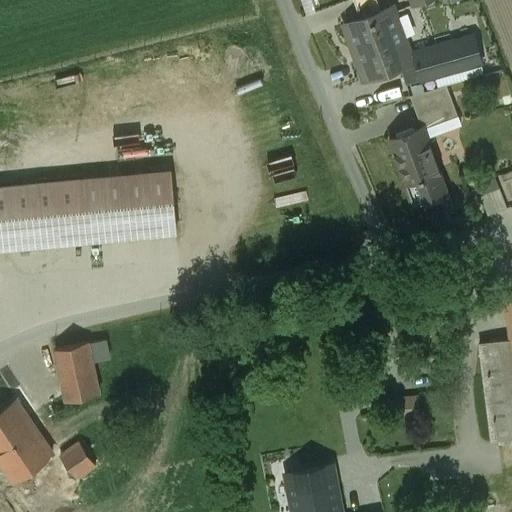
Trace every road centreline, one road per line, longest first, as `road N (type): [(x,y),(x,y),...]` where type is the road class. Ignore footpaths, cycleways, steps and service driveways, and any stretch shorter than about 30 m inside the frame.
road 1 (unclassified): [(383,254),(53,328),(0,353)]
road 2 (unclassified): [(383,254),(285,0)]
road 3 (unclassified): [(511,234),(383,254)]
